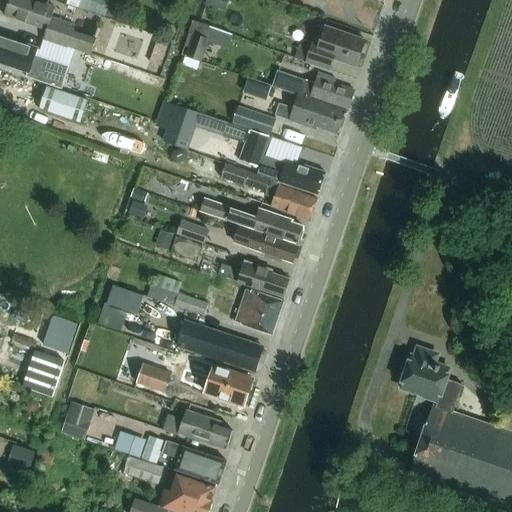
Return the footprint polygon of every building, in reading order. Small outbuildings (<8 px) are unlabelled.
[(55,9),(28,0),(9,0),(4,17),(47,31),(43,41),(89,56),(104,61),(107,52),(93,47),(95,39),(73,32),(74,27),(52,19),(55,9)] [(69,0),(69,2),(68,6),(104,18),(110,0),(109,0),(69,0)] [(209,40),(213,29),(192,22),(188,34),(193,35),(208,40),(209,40)] [(356,69),(365,42),(325,28),(319,44),(314,43),(311,50),(298,46),(294,61),(307,65),(329,72),(333,61),(356,69)] [(201,63),(208,40),(193,35),(186,58),(201,63)] [(0,37),(0,64),(27,74),(26,79),(60,91),(67,69),(33,58),(36,49),(0,37)] [(272,88),(300,97),(341,111),(343,106),(349,108),(354,92),(333,85),(335,81),(319,75),(315,84),(277,72),(272,88)] [(80,125),(88,101),(46,87),(38,111),(80,125)] [(347,113),(341,111),(300,97),(294,113),(278,107),(275,117),(316,131),(317,128),(340,136),(347,113)] [(168,133),(165,144),(187,151),(194,128),(199,116),(177,108),(168,133)] [(232,125),(269,137),(275,121),(237,108),(232,125)] [(232,125),(229,123),(224,137),(245,145),(239,163),(258,169),(259,169),(257,176),(280,184),(286,165),(266,158),(273,139),(269,137),(232,125)] [(286,165),(280,184),(318,196),(326,175),(287,162),(286,165)] [(316,201),(278,189),(280,184),(257,176),(221,163),(215,179),(238,187),(239,184),(266,194),(268,197),(275,199),(271,209),(309,222),(316,201)] [(224,222),(229,207),(204,199),(199,213),(224,222)] [(299,232),(300,228),(292,225),(292,222),(259,212),(256,220),(232,212),(229,222),(297,245),(299,241),(301,242),(304,233),(299,232)] [(203,246),(208,231),(181,221),(176,236),(203,246)] [(292,265),(298,248),(240,229),(235,245),(253,251),(253,252),(264,256),(263,258),(280,264),(281,262),(292,265)] [(196,263),(202,248),(175,238),(170,254),(196,263)] [(219,278),(283,299),(282,299),(283,299),(290,281),(289,281),(272,276),(272,271),(245,263),(242,271),(223,265),(219,278)] [(121,328),(132,290),(111,284),(100,322),(121,328)] [(272,336),(283,303),(246,291),(235,324),(272,336)] [(208,305),(178,294),(173,307),(203,317),(208,305)] [(175,349),(255,375),(264,347),(184,321),(175,349)] [(437,357),(418,350),(415,359),(411,358),(401,389),(421,396),(420,398),(437,403),(436,408),(433,407),(409,475),(511,510),(511,412),(508,411),(502,432),(453,414),(463,386),(446,381),(450,371),(434,366),(437,357)] [(163,395),(170,374),(142,364),(135,385),(163,395)] [(254,379),(212,365),(210,373),(186,365),(180,383),(203,391),(202,395),(244,409),(249,394),(252,393),(253,387),(252,384),(254,379)] [(32,402),(28,404),(27,408),(29,412),(33,413),(37,411),(38,407),(36,403),(32,402)] [(93,411),(70,404),(61,434),(84,441),(93,411)] [(221,424),(185,411),(182,421),(167,416),(161,432),(178,438),(179,435),(225,451),(227,447),(229,447),(232,440),(229,439),(231,431),(220,427),(221,424)] [(125,442),(121,453),(139,459),(143,448),(125,442)] [(226,462),(166,442),(162,455),(177,460),(173,472),(218,487),(226,462)] [(163,469),(128,458),(123,475),(157,486),(163,469)] [(211,503),(215,490),(177,478),(171,494),(165,492),(158,510),(134,502),(131,511),(210,511),(213,504),(211,503)]
